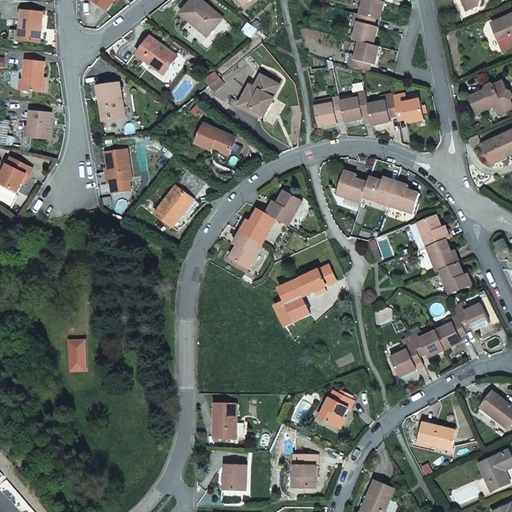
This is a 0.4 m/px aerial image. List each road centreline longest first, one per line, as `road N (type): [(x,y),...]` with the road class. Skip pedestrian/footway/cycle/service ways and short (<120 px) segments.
road 1 (residential): [(144,511),(181,462),(191,279),(211,225),(255,179),(342,146),(383,149),(460,191)]
road 2 (residential): [(336,511),(363,443),(439,388),(511,363)]
road 3 (residential): [(423,0),(460,191)]
road 4 (residential): [(90,204),(71,56)]
road 5 (residential): [(460,191),(511,312)]
road 6 (unknown): [(423,2),(400,81),(421,88),(438,80)]
